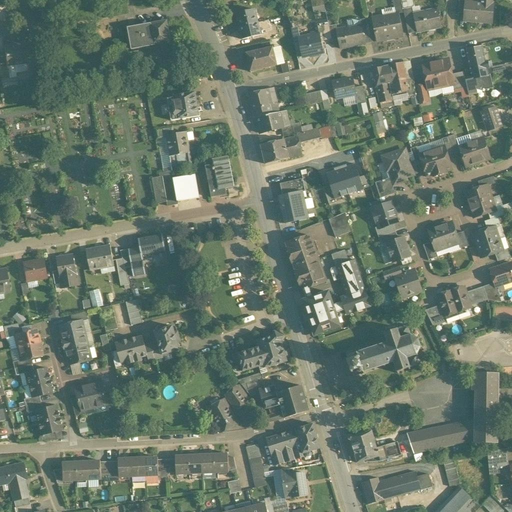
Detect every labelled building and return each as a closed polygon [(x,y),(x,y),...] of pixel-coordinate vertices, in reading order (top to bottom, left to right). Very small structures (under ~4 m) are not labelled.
[(324,0),(312,0),(314,15),(326,13),(324,0)] [(392,0),(395,14),(396,14),(404,13),(403,10),(401,0),(392,0)] [(401,0),(403,10),(413,8),(415,7),(413,0),(401,0)] [(458,0),(458,14),(466,14),(467,2),(470,2),(470,0),(458,0)] [(470,2),(467,2),(466,14),(465,21),(491,23),(492,0),(480,0),(480,3),(470,2)] [(413,14),(414,14),(413,8),(403,10),(404,13),(409,34),(417,32),(413,14)] [(414,14),(413,14),(417,32),(418,33),(441,28),(437,9),(421,12),(414,14)] [(255,10),(236,14),(240,27),(258,22),(255,10)] [(395,14),(373,19),(375,29),(377,41),(378,42),(401,37),(396,14),(395,14)] [(366,16),(360,17),(362,25),(363,32),(369,30),(367,19),(366,16)] [(360,17),(348,20),(349,27),(362,25),(360,17)] [(372,18),(367,19),(369,30),(375,29),(373,19),(372,18)] [(167,21),(132,28),(136,49),(171,43),(167,21)] [(328,21),(316,24),(318,32),(320,42),(332,39),(329,26),(328,21)] [(258,22),(240,27),(243,39),(261,35),(258,22)] [(336,25),(329,26),(332,39),(332,42),(339,40),(337,30),(336,25)] [(337,30),(339,40),(341,49),(366,44),(365,44),(363,32),(362,25),(349,27),(337,30)] [(375,29),(369,30),(372,43),(377,41),(375,29)] [(369,30),(363,32),(365,44),(372,43),(369,30)] [(277,32),(265,35),(267,41),(278,38),(277,33),(277,32)] [(318,32),(311,34),(312,36),(299,39),(303,57),(311,55),(311,57),(319,56),(318,54),(323,53),(320,42),(318,32)] [(24,45),(4,48),(4,53),(6,66),(7,66),(27,63),(24,45)] [(273,47),(246,54),(250,72),(277,66),(273,47)] [(482,47),(466,50),(472,77),(472,79),(488,76),(487,69),(489,69),(488,62),(485,62),(482,47)] [(4,53),(0,53),(0,77),(0,79),(9,78),(8,73),(7,66),(6,66),(4,53)] [(449,60),(436,63),(441,87),(453,85),(454,84),(452,74),(449,60)] [(287,62),(281,64),(283,74),(290,72),(287,62)] [(406,81),(413,80),(410,62),(402,63),(406,81)] [(7,66),(8,73),(28,69),(27,63),(7,66)] [(387,76),(388,85),(390,85),(392,94),(399,93),(401,93),(401,92),(407,91),(408,91),(406,81),(402,63),(383,67),(385,76),(387,76)] [(436,63),(423,65),(428,90),(441,87),(436,63)] [(505,65),(492,67),(493,74),(506,72),(505,65)] [(385,76),(383,67),(372,70),(376,88),(377,88),(388,85),(387,76),(385,76)] [(453,85),(454,90),(461,89),(467,87),(464,72),(452,74),(454,84),(453,85)] [(488,76),(472,79),(472,77),(465,79),(469,96),(476,94),(475,87),(490,84),(488,76)] [(353,78),(333,83),(336,99),(346,97),(355,95),(356,95),(355,88),(353,78)] [(413,80),(406,81),(408,91),(407,91),(408,98),(417,96),(413,80)] [(388,85),(377,88),(380,103),(393,100),(392,94),(390,85),(388,85)] [(425,85),(417,87),(420,104),(429,103),(428,98),(426,90),(425,85)] [(441,87),(443,94),(455,93),(454,90),(453,85),(441,87)] [(363,86),(355,88),(356,95),(355,95),(357,104),(367,102),(363,86)] [(443,94),(441,87),(428,90),(426,90),(428,98),(443,94)] [(274,88),(267,90),(271,105),(278,103),(274,88)] [(267,90),(248,94),(254,118),(256,118),(273,114),(271,105),(267,90)] [(326,90),(321,91),(323,102),(329,101),(326,90)] [(169,91),(153,94),(154,100),(170,98),(169,91)] [(321,91),(304,95),(307,106),(323,102),(321,91)] [(196,93),(174,96),(174,99),(178,120),(183,119),(183,120),(185,120),(185,119),(200,116),(196,93)] [(355,95),(346,97),(348,106),(357,104),(355,95)] [(174,99),(168,100),(172,121),(178,120),(174,99)] [(393,100),(380,103),(381,109),(394,106),(393,100)] [(278,103),(271,105),(273,114),(280,112),(278,103)] [(495,108),(482,112),(488,132),(502,127),(499,119),(495,108)] [(287,111),(282,112),(285,127),(290,125),(287,111)] [(273,114),(256,118),(260,133),(282,128),(285,127),(282,112),(280,112),(273,114)] [(381,113),(373,115),(376,129),(385,127),(381,113)] [(290,125),(285,127),(282,128),(282,131),(286,130),(288,136),(298,134),(303,133),(300,123),(290,125)] [(343,123),(337,124),(340,135),(346,134),(343,123)] [(173,127),(155,130),(157,140),(167,138),(167,136),(174,135),(173,127)] [(330,127),(319,129),(322,140),(333,137),(330,127)] [(303,133),(298,134),(298,137),(299,137),(300,144),(321,138),(319,129),(303,133)] [(482,131),(469,135),(472,143),(484,139),(482,131)] [(174,135),(167,136),(167,138),(170,154),(172,167),(191,163),(186,132),(174,135)] [(459,147),(455,135),(449,137),(454,154),(461,152),(459,147)] [(298,137),(261,146),(265,165),(303,156),(300,144),(299,137),(298,137)] [(448,156),(454,154),(449,137),(442,139),(444,148),(445,147),(448,156)] [(167,138),(157,140),(160,156),(161,156),(170,154),(167,138)] [(491,159),(484,139),(472,143),(478,163),(491,159)] [(472,143),(459,147),(461,152),(466,167),(478,163),(472,143)] [(420,155),(418,147),(411,149),(414,161),(416,166),(422,164),(420,156),(420,155)] [(444,148),(432,152),(440,175),(447,173),(446,171),(452,169),(448,156),(445,147),(444,148)] [(405,151),(384,158),(388,171),(390,170),(393,178),(394,181),(405,177),(412,175),(413,175),(409,163),(405,151)] [(420,155),(420,156),(422,164),(427,178),(433,176),(434,177),(440,175),(432,152),(420,155)] [(170,154),(161,156),(164,173),(173,171),(172,167),(170,154)] [(228,157),(213,160),(214,165),(205,166),(212,198),(227,195),(226,189),(234,187),(228,157)] [(414,161),(409,163),(413,175),(412,175),(413,176),(419,174),(416,166),(414,161)] [(346,165),(334,169),(335,171),(326,174),(335,199),(364,190),(356,164),(347,167),(346,165)] [(194,169),(172,173),(173,179),(195,175),(194,169)] [(172,172),(159,174),(160,178),(162,177),(167,202),(168,206),(178,205),(178,202),(173,179),(172,173),(172,172)] [(195,175),(173,179),(178,202),(200,199),(195,175)] [(160,178),(152,179),(157,204),(167,202),(162,177),(160,178)] [(393,178),(383,181),(384,185),(386,186),(392,184),(392,185),(403,181),(404,180),(404,179),(405,178),(405,177),(394,181),(393,178)] [(493,177),(478,182),(480,188),(488,186),(496,184),(493,177)] [(392,184),(386,186),(384,185),(383,181),(375,183),(380,199),(396,194),(392,185),(392,184)] [(488,186),(480,188),(466,193),(470,206),(492,198),(488,186)] [(302,191),(279,196),(285,224),(309,219),(302,191)] [(500,196),(492,198),(496,211),(504,208),(500,196)] [(492,198),(470,206),(474,218),(489,214),(496,211),(492,198)] [(391,203),(374,209),(375,213),(373,214),(378,228),(380,227),(380,229),(398,223),(396,216),(395,210),(394,211),(391,203)] [(342,207),(333,211),(331,212),(334,218),(345,213),(342,207)] [(504,208),(496,211),(489,214),(491,220),(498,217),(506,215),(504,208)] [(334,218),(329,220),(336,238),(351,232),(345,213),(334,218)] [(491,220),(485,222),(487,230),(495,227),(495,228),(501,226),(498,217),(491,220)] [(453,223),(441,227),(448,247),(459,244),(460,243),(457,235),(453,223)] [(505,237),(501,226),(495,228),(499,239),(505,237)] [(441,227),(428,231),(432,242),(435,252),(436,252),(448,247),(441,227)] [(487,230),(474,234),(478,246),(499,239),(495,228),(495,227),(487,230)] [(396,232),(379,238),(381,245),(387,244),(386,244),(398,239),(396,232)] [(464,232),(457,235),(460,243),(459,244),(461,249),(469,246),(464,232)] [(163,235),(139,240),(142,256),(165,251),(163,235)] [(310,236),(287,244),(289,249),(287,249),(292,263),(294,263),(295,268),(306,264),(318,260),(310,236)] [(398,239),(386,244),(387,244),(393,263),(411,257),(404,237),(398,239)] [(505,237),(499,239),(503,251),(508,249),(509,249),(505,237),(505,238),(505,237)] [(499,239),(478,246),(482,258),(495,254),(503,251),(499,239)] [(432,242),(424,245),(429,260),(438,258),(436,252),(435,252),(432,242)] [(110,246),(87,251),(86,251),(90,271),(91,271),(101,269),(102,269),(102,267),(113,265),(114,266),(111,250),(110,246)] [(508,249),(503,251),(495,254),(498,262),(511,257),(508,249)] [(332,255),(336,267),(349,262),(345,251),(332,255)] [(73,257),(65,259),(65,258),(57,259),(59,271),(60,278),(61,278),(66,277),(68,287),(79,286),(78,281),(74,256),(73,256),(73,257)] [(139,256),(132,257),(132,258),(134,269),(141,268),(139,256)] [(132,258),(123,259),(126,270),(134,269),(132,258)] [(123,259),(116,260),(121,286),(130,285),(126,270),(123,259)] [(44,260),(23,264),(26,284),(27,284),(48,280),(44,260)] [(306,264),(295,268),(297,271),(295,272),(300,285),(302,285),(303,289),(298,290),(298,292),(309,289),(309,288),(326,282),(318,260),(306,264)] [(334,267),(336,273),(351,268),(349,262),(336,267),(334,267)] [(511,263),(490,271),(495,283),(496,287),(511,281),(511,263)] [(342,293),(363,286),(356,266),(351,268),(336,273),(335,273),(342,293)] [(403,275),(400,267),(383,273),(386,281),(395,278),(395,277),(403,275)] [(6,270),(0,271),(0,293),(3,293),(10,292),(6,270)] [(59,271),(53,272),(55,285),(61,284),(62,283),(61,278),(60,278),(59,271)] [(421,288),(416,274),(411,272),(403,275),(395,277),(395,278),(399,291),(398,293),(400,298),(404,300),(408,298),(409,296),(418,293),(421,288)] [(495,283),(483,287),(488,301),(502,303),(496,287),(495,283)] [(26,284),(21,285),(23,297),(29,295),(27,284),(26,284)] [(130,285),(121,286),(122,293),(125,293),(131,291),(130,285)] [(345,299),(365,293),(363,286),(342,293),(344,300),(345,299)] [(463,288),(451,292),(451,291),(451,292),(458,313),(458,312),(470,309),(471,309),(470,306),(466,293),(464,287),(463,287),(463,288)] [(483,287),(466,293),(470,306),(488,301),(483,287)] [(309,289),(298,292),(300,299),(311,295),(309,289)] [(90,293),(94,309),(104,306),(100,290),(90,293)] [(131,291),(125,293),(128,302),(134,301),(131,291)] [(451,292),(439,296),(438,296),(441,306),(445,317),(446,317),(457,313),(458,313),(451,292)] [(365,293),(345,299),(351,317),(371,311),(365,293)] [(321,294),(316,296),(318,302),(314,303),(314,306),(325,302),(323,294),(321,294)] [(325,302),(314,306),(314,303),(311,295),(300,299),(313,336),(344,326),(342,321),(351,317),(345,299),(344,300),(332,304),(331,300),(325,302)] [(138,300),(126,303),(127,309),(139,306),(138,300)] [(112,306),(101,309),(102,315),(114,312),(112,306)] [(139,306),(127,309),(129,314),(140,311),(139,306)] [(441,306),(425,311),(433,327),(447,322),(446,317),(445,317),(441,306)] [(458,313),(460,318),(473,314),(471,309),(470,309),(458,312),(458,313)] [(140,311),(129,314),(130,320),(142,317),(140,311)] [(87,312),(71,316),(73,323),(82,321),(82,322),(89,320),(87,312)] [(114,312),(102,315),(103,320),(115,318),(114,312)] [(24,318),(19,313),(15,318),(20,322),(24,318)] [(460,318),(458,313),(457,313),(446,317),(447,322),(460,318)] [(142,317),(130,320),(131,326),(143,323),(142,317)] [(115,318),(103,320),(105,326),(116,323),(115,318)] [(73,323),(61,326),(63,333),(62,333),(63,339),(85,334),(83,325),(82,322),(82,321),(73,323)] [(116,323),(105,326),(106,332),(118,329),(116,323)] [(378,347),(369,350),(368,348),(367,348),(367,350),(358,353),(358,351),(357,352),(356,353),(356,352),(355,352),(355,353),(348,355),(348,354),(347,355),(347,356),(346,356),(347,357),(348,357),(348,359),(347,359),(348,361),(346,362),(347,363),(348,363),(351,370),(349,371),(350,373),(352,372),(352,374),(353,373),(354,376),(353,376),(353,377),(354,377),(355,377),(356,377),(355,376),(362,374),(363,375),(364,375),(363,374),(364,373),(364,374),(365,374),(365,372),(374,369),(374,371),(376,370),(375,369),(384,366),(385,367),(386,367),(385,365),(394,362),(397,371),(395,372),(396,373),(397,372),(398,374),(399,374),(399,372),(409,368),(409,370),(411,370),(410,368),(412,367),(417,365),(419,365),(419,366),(420,365),(420,364),(421,364),(421,363),(420,363),(417,357),(419,356),(417,354),(421,348),(422,348),(422,347),(421,347),(418,340),(420,339),(419,338),(418,339),(411,336),(411,334),(410,334),(408,327),(409,327),(408,326),(407,326),(407,325),(406,325),(406,327),(399,329),(399,328),(397,329),(396,327),(395,328),(396,329),(386,333),(385,331),(384,332),(384,333),(383,334),(383,335),(385,334),(388,343),(379,346),(378,344),(377,345),(378,347)] [(159,343),(179,338),(178,332),(174,333),(173,327),(155,332),(158,343),(159,343)] [(21,328),(4,332),(5,339),(15,336),(23,334),(21,328)] [(18,349),(39,343),(38,338),(38,337),(37,337),(35,331),(23,334),(15,336),(18,349)] [(238,354),(240,363),(284,350),(282,341),(284,337),(276,332),(273,337),(257,341),(259,348),(238,354)] [(91,333),(85,334),(88,347),(94,345),(91,333)] [(63,339),(62,340),(65,352),(66,352),(88,347),(85,334),(63,339)] [(107,335),(100,337),(105,352),(111,350),(107,335)] [(145,346),(142,337),(135,338),(131,339),(131,340),(129,340),(135,363),(143,361),(142,358),(148,356),(145,346)] [(179,338),(159,343),(162,355),(163,355),(180,350),(178,344),(181,343),(179,338)] [(135,363),(129,340),(127,341),(127,340),(123,341),(123,342),(116,344),(118,351),(121,364),(127,362),(128,365),(135,363)] [(39,343),(18,349),(21,361),(30,359),(42,356),(40,350),(41,350),(41,349),(39,343)] [(151,345),(155,360),(163,358),(163,355),(162,355),(159,343),(158,343),(151,345)] [(94,345),(88,347),(91,359),(97,358),(94,345)] [(155,360),(151,345),(145,346),(148,356),(149,362),(155,360)] [(88,347),(66,352),(68,358),(69,358),(71,365),(80,363),(91,360),(91,359),(88,347)] [(18,349),(10,350),(13,363),(21,361),(18,349)] [(288,362),(284,350),(240,363),(243,372),(259,367),(260,371),(266,369),(266,368),(288,362)] [(118,351),(112,353),(116,368),(122,366),(121,364),(118,351)] [(30,359),(21,361),(13,363),(12,363),(14,369),(32,365),(30,359)] [(80,363),(71,365),(73,376),(82,374),(80,363)] [(32,365),(14,369),(14,371),(16,376),(25,374),(25,373),(33,371),(32,365)] [(33,371),(25,373),(25,374),(28,386),(50,381),(48,375),(49,375),(48,374),(47,375),(46,368),(33,371)] [(498,374),(474,373),(474,391),(477,391),(476,420),(476,427),(476,440),(476,444),(497,444),(498,399),(498,389),(498,374)] [(261,374),(250,378),(251,382),(257,380),(263,378),(261,374)] [(252,389),(256,396),(260,395),(259,390),(260,390),(257,380),(251,382),(246,383),(248,389),(249,390),(252,389)] [(50,381),(28,386),(31,398),(31,399),(39,397),(52,394),(50,387),(51,387),(51,386),(50,381)] [(102,383),(95,385),(95,384),(89,386),(94,408),(107,405),(104,391),(102,383)] [(267,410),(269,409),(269,408),(281,405),(277,394),(279,393),(276,385),(260,390),(259,390),(260,395),(264,405),(264,406),(265,405),(267,410)] [(89,386),(83,387),(83,388),(75,390),(77,398),(81,411),(94,408),(89,386)] [(237,386),(224,395),(236,412),(249,402),(237,386)] [(290,390),(298,415),(309,411),(302,386),(290,390)] [(111,389),(104,391),(107,405),(108,409),(115,407),(111,389)] [(249,390),(248,389),(246,391),(252,398),(256,396),(252,389),(249,390)] [(498,399),(511,398),(511,389),(498,389),(498,399)] [(298,415),(290,390),(279,393),(277,394),(281,405),(283,412),(271,415),(266,417),(268,424),(298,415)] [(220,395),(210,400),(213,405),(223,400),(220,395)] [(256,396),(252,398),(258,406),(264,405),(260,395),(256,396)] [(39,397),(31,399),(31,398),(23,400),(25,407),(41,403),(39,397)] [(77,398),(71,399),(75,417),(82,415),(81,411),(77,398)] [(213,405),(207,409),(212,418),(216,426),(221,434),(238,424),(225,399),(223,400),(213,405)] [(41,403),(25,407),(27,413),(35,411),(34,411),(42,409),(41,403)] [(269,409),(271,415),(283,412),(281,405),(269,408),(269,409)] [(42,409),(34,411),(35,411),(37,423),(59,418),(57,413),(58,413),(57,412),(56,412),(55,406),(42,409)] [(59,418),(37,423),(40,436),(54,433),(61,431),(59,425),(61,425),(60,424),(59,418)] [(212,418),(204,423),(208,431),(211,429),(216,426),(212,418)] [(418,439),(470,429),(469,422),(417,433),(418,439)] [(313,424),(296,430),(303,454),(304,454),(321,449),(313,424)] [(470,429),(418,439),(421,452),(476,440),(476,427),(470,429)] [(296,430),(266,439),(275,466),(305,457),(304,454),(303,454),(296,430)] [(372,431),(353,437),(352,436),(350,436),(349,438),(349,440),(351,440),(357,463),(368,460),(379,457),(377,448),(372,431)] [(54,433),(40,436),(41,439),(42,441),(56,440),(54,433)] [(414,454),(421,452),(418,439),(417,433),(408,435),(414,454)] [(398,442),(377,448),(379,457),(368,460),(369,463),(381,462),(402,456),(398,442)] [(258,445),(246,448),(248,453),(259,451),(258,445)] [(511,472),(509,450),(490,452),(491,465),(498,465),(499,468),(492,469),(492,473),(511,472)] [(259,451),(248,453),(249,459),(261,457),(259,451)] [(228,454),(215,455),(216,473),(229,472),(229,470),(228,458),(228,454)] [(202,455),(189,456),(190,474),(203,474),(202,455)] [(215,455),(202,455),(203,474),(216,473),(215,455)] [(189,456),(176,457),(176,460),(176,472),(177,475),(190,474),(189,456)] [(463,456),(453,457),(453,458),(455,465),(465,463),(463,456)] [(261,457),(249,459),(251,465),(262,462),(261,457)] [(145,458),(132,459),(133,477),(145,476),(145,458)] [(158,458),(145,458),(145,476),(158,476),(159,476),(158,460),(158,458)] [(237,469),(234,458),(228,458),(229,470),(237,469)] [(453,458),(443,460),(450,487),(460,485),(455,465),(453,458)] [(132,459),(118,460),(118,462),(119,474),(119,478),(133,477),(132,459)] [(164,460),(158,460),(159,476),(158,476),(158,478),(168,478),(168,472),(165,472),(164,460)] [(101,461),(87,462),(88,480),(101,480),(101,475),(101,462),(101,461)] [(87,462),(74,463),(75,481),(88,480),(87,462)] [(262,462),(251,465),(252,471),(264,468),(262,462)] [(74,463),(62,464),(62,463),(61,463),(61,470),(62,482),(63,482),(73,481),(75,481),(74,463)] [(0,469),(0,485),(1,485),(9,483),(11,490),(13,501),(28,497),(25,486),(22,486),(21,481),(26,480),(23,464),(0,469)] [(264,468),(252,471),(253,477),(265,474),(265,473),(264,468)] [(304,473),(291,475),(290,469),(281,470),(285,499),(286,499),(308,496),(304,473)] [(61,470),(53,471),(57,485),(63,484),(62,482),(61,470)] [(281,470),(265,473),(265,474),(266,477),(273,476),(274,480),(274,481),(275,483),(275,484),(275,487),(277,500),(271,502),(272,505),(287,502),(286,499),(285,499),(281,470)] [(416,472),(379,482),(379,478),(363,482),(369,505),(385,500),(400,496),(422,491),(418,478),(416,472)] [(107,474),(101,475),(101,480),(102,483),(110,483),(110,481),(110,474),(107,474)] [(265,474),(253,477),(255,483),(266,480),(266,477),(265,474)] [(429,475),(418,478),(422,491),(433,488),(429,476),(429,475)] [(239,480),(228,483),(229,488),(240,486),(239,480)] [(266,480),(255,483),(256,488),(268,486),(266,480)] [(9,483),(1,485),(3,492),(11,490),(9,483)] [(240,486),(229,488),(231,494),(242,492),(240,486)] [(460,488),(435,511),(474,511),(480,507),(460,488)] [(400,496),(385,500),(386,507),(401,503),(400,496)] [(28,497),(13,501),(15,508),(29,505),(28,497)] [(288,511),(287,502),(272,505),(273,511),(288,511)]
